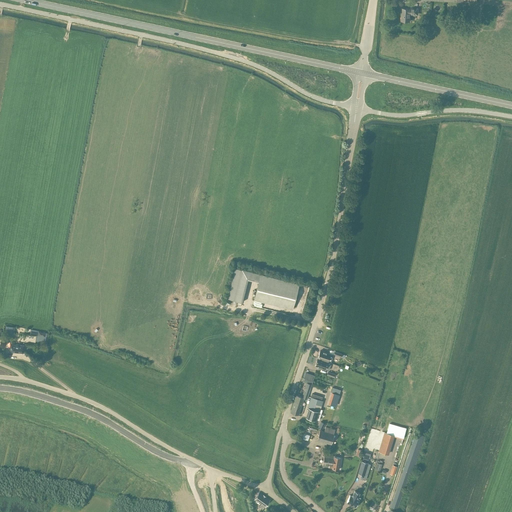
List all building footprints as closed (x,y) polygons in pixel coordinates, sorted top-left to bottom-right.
[(410,21),(410,15),(418,15),(419,8),(412,8),(412,9),(407,9),(402,9),(402,16),(401,21),(410,21)] [(293,309),(299,285),(260,275),(254,299),(293,309)] [(23,353),(24,345),(10,344),(10,352),(23,353)] [(320,351),(318,358),(328,362),(330,354),(320,351)] [(315,366),(325,369),(328,362),(318,358),(315,366)] [(306,402),(307,399),(312,384),(306,382),(302,397),(296,395),(291,412),(299,414),(303,401),(306,402)] [(322,400),(316,398),(318,394),(312,392),(311,397),(308,408),(309,408),(307,417),(316,420),(318,412),(319,412),(320,412),(322,404),(321,404),(322,400)] [(334,434),(335,429),(326,426),(324,431),(320,430),(317,440),(331,445),(334,434)] [(395,435),(384,432),(378,451),(388,454),(395,435)] [(416,433),(401,476),(390,508),(397,510),(410,473),(412,473),(425,436),(416,433)] [(341,458),(334,456),(325,454),(322,466),(332,468),(332,469),(338,470),(341,458)] [(368,464),(368,463),(362,461),(358,473),(364,475),(368,464)] [(359,500),(357,499),(360,493),(355,491),(352,496),(350,495),(346,502),(356,506),(359,500)] [(262,510),(265,506),(270,499),(259,492),(255,498),(261,502),(258,506),(262,510)] [(374,501),(368,508),(373,511),(379,505),(374,501)]
